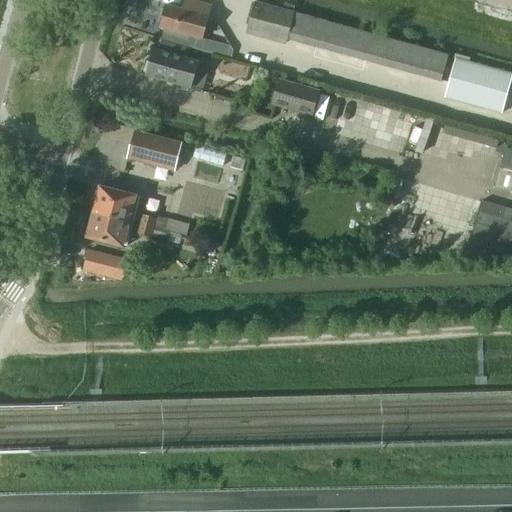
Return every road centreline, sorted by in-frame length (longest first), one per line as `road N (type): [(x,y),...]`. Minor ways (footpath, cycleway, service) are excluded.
road 1 (track): [(84,347),(511,328)]
road 2 (tertiary): [(59,159),(103,0)]
road 3 (tertiary): [(0,308),(31,263),(59,159)]
